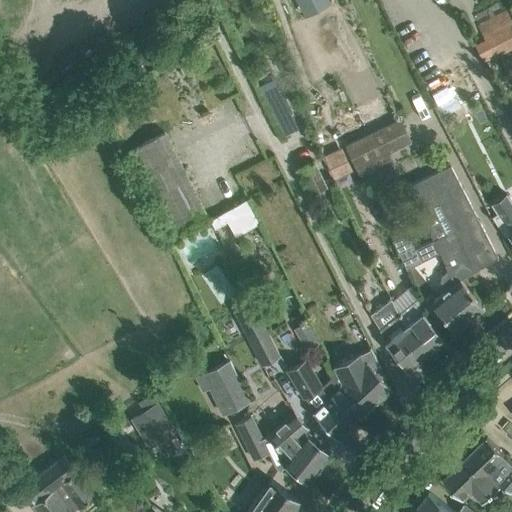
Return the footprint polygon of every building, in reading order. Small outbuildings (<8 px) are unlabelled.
[(479,24),(485,36),(475,42),(485,61),(511,46),(511,27),(509,23),(511,21),(511,20),(506,10),(479,24)] [(272,77),(258,84),(278,123),(291,116),(272,77)] [(381,100),(357,113),(367,130),(390,118),(381,100)] [(399,120),(346,146),(356,167),(409,141),(399,120)] [(321,129),(314,131),(316,139),(323,137),(321,129)] [(125,151),(170,237),(209,217),(164,131),(125,151)] [(314,160),(298,167),(310,193),(326,185),(314,160)] [(445,266),(447,269),(454,282),(460,278),(498,256),(450,164),(407,185),(410,192),(409,193),(413,200),(413,199),(418,208),(431,202),(446,233),(414,248),(420,261),(439,252),(444,262),(445,266)] [(511,202),(505,193),(490,203),(511,236),(511,202)] [(245,198),(224,210),(231,223),(252,211),(245,198)] [(406,268),(420,261),(414,248),(406,232),(392,239),(406,268)] [(454,282),(447,269),(441,275),(439,284),(443,291),(432,300),(431,304),(453,330),(482,306),(460,278),(454,282)] [(392,301),(398,313),(403,326),(425,353),(444,338),(421,310),(412,285),(392,301)] [(262,366),(280,357),(251,299),(233,308),(262,366)] [(374,317),(379,328),(384,341),(406,369),(425,353),(403,326),(398,313),(392,301),(374,317)] [(339,385),(365,411),(391,387),(382,378),(384,376),(385,377),(386,377),(370,345),(331,365),(335,374),(339,385)] [(311,411),(336,438),(365,411),(339,385),(335,374),(321,387),(305,358),(286,368),(311,411)] [(223,412),(249,399),(230,361),(203,374),(223,412)] [(148,402),(117,426),(142,458),(173,434),(148,402)] [(269,434),(261,438),(268,451),(275,466),(280,470),(285,463),(306,480),(330,452),(305,432),(300,437),(298,434),(307,426),(293,411),(268,433),(269,434)] [(268,451),(261,438),(250,416),(236,423),(254,458),(268,451)] [(511,459),(488,437),(471,453),(492,473),(501,483),(504,484),(511,490),(511,459)] [(208,439),(190,449),(201,468),(211,463),(215,452),(208,439)] [(492,473),(471,453),(443,480),(465,499),(471,494),(482,506),(504,484),(501,483),(492,473)] [(21,486),(33,502),(53,487),(63,499),(71,510),(78,505),(79,507),(95,496),(63,454),(21,486)] [(246,511),(292,511),(301,501),(270,477),(246,511)] [(31,504),(37,511),(72,511),(71,510),(63,499),(53,487),(33,502),(31,504)] [(476,511),(464,503),(457,511),(455,511),(430,492),(415,511),(476,511)]
